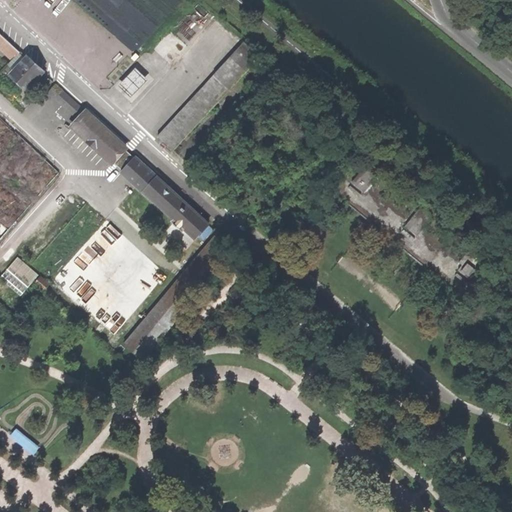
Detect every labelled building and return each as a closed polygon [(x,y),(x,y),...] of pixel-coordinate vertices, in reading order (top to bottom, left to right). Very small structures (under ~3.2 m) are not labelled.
[(0,48),(13,60),(21,52),(0,33),(0,48)] [(158,138),(173,152),(246,72),(231,58),(158,138)] [(12,75),(28,90),(43,74),(27,59),(12,75)] [(139,67),(123,84),(136,96),(152,79),(139,67)] [(184,230),(195,239),(209,224),(57,85),(49,93),(80,121),(73,128),(112,163),(113,163),(123,172),(121,173),(142,192),(143,191),(175,220),(173,222),(171,221),(170,223),(182,234),(184,232),(183,231),(184,230)] [(498,268),(358,155),(331,190),(318,198),(321,203),(335,194),(340,198),(335,204),(344,211),(348,206),(393,242),(389,247),(398,254),(402,249),(448,286),(445,291),(453,298),(457,293),(466,300),(457,321),(460,323),(470,302),(498,268)] [(112,226),(106,221),(44,291),(51,297),(112,226)] [(124,345),(142,361),(236,250),(219,232),(124,345)] [(23,295),(41,275),(21,256),(2,277),(23,295)] [(41,277),(35,283),(44,291),(49,284),(41,277)] [(43,448),(19,428),(13,435),(37,455),(42,449),(43,448)]
